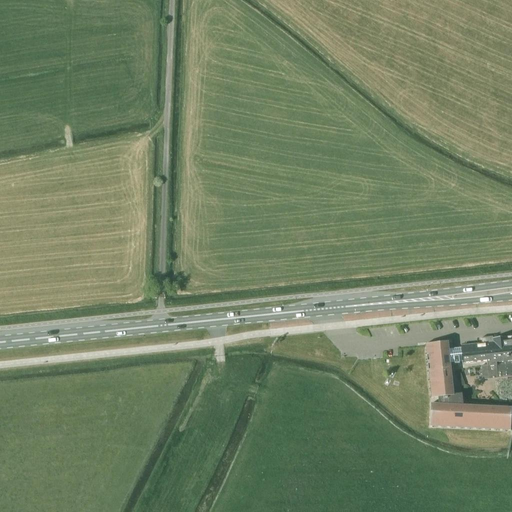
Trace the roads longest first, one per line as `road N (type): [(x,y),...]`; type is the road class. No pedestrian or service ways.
road 1 (primary): [(0,342),(389,302)]
road 2 (primary): [(511,283),(389,302)]
road 3 (primary): [(389,302),(511,297)]
